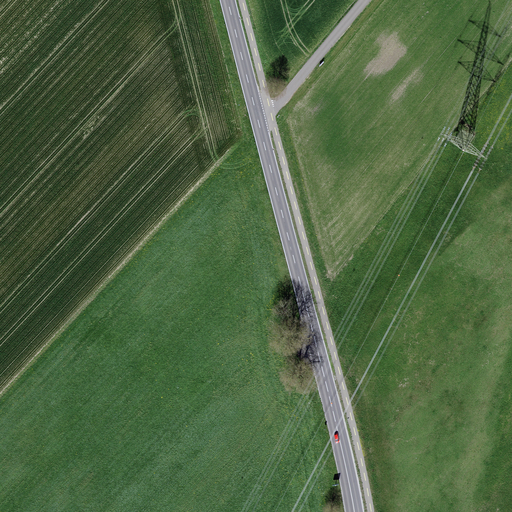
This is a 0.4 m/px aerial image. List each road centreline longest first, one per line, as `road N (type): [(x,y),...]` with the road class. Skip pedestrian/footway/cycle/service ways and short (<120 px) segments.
road 1 (primary): [(257,117),(354,511)]
road 2 (unclassified): [(257,117),(278,104),(363,0)]
road 3 (primary): [(228,0),(257,117)]
